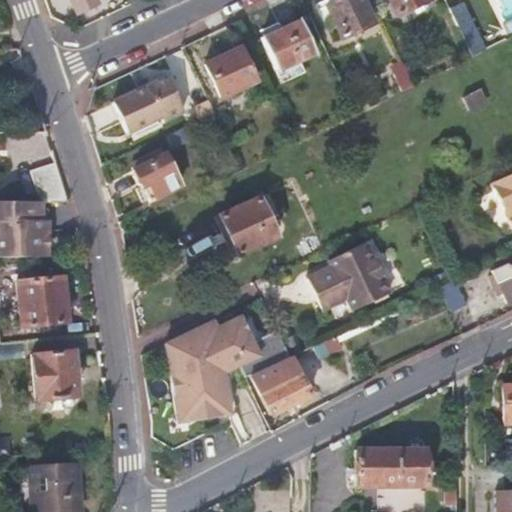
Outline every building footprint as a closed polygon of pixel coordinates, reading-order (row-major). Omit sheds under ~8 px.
[(94,0),(68,0),(74,13),(96,2),(94,0)] [(373,23),(362,0),(335,0),(323,6),(339,39),(373,23)] [(388,0),(395,15),(427,0),(388,0)] [(298,18),(259,37),(276,72),(315,54),(298,18)] [(470,56),(483,50),(471,23),(458,29),(470,56)] [(238,45),(202,62),(218,98),(255,81),(238,45)] [(145,85),(111,101),(124,132),(160,116),(145,85)] [(479,89),(463,98),(469,112),(487,103),(479,89)] [(130,168),(148,201),(180,184),(163,151),(130,168)] [(66,202),(53,161),(28,170),(39,202),(41,202),(66,202)] [(500,212),(508,215),(511,223),(511,170),(491,180),(497,193),(494,200),(500,212)] [(259,196),(258,195),(217,213),(235,255),(277,237),(259,196)] [(39,202),(0,201),(0,257),(47,258),(47,231),(47,220),(41,220),(41,202),(39,202)] [(389,293),(367,243),(328,261),(331,266),(306,276),(321,310),(345,299),(351,311),(389,293)] [(484,272),(489,282),(494,280),(498,290),(501,299),(505,302),(511,303),(511,302),(511,262),(503,266),(502,264),(484,272)] [(13,281),(18,328),(65,324),(59,277),(13,281)] [(437,288),(449,313),(466,305),(454,280),(437,288)] [(493,293),(498,290),(494,280),(489,282),(493,293)] [(239,364),(241,370),(245,377),(264,368),(287,357),(276,331),(251,342),(239,315),(215,326),(212,320),(168,339),(171,354),(165,356),(175,416),(186,414),(187,419),(218,415),(217,410),(228,409),(223,372),(239,364)] [(171,354),(168,339),(162,341),(165,356),(171,354)] [(29,356),(34,400),(73,397),(69,352),(29,356)] [(250,374),(269,415),(311,394),(293,355),(250,374)] [(229,375),(241,370),(239,364),(223,372),(228,409),(217,410),(218,415),(235,413),(229,375)] [(511,422),(511,384),(501,385),(502,423),(511,422)] [(355,449),(355,486),(423,485),(423,448),(355,449)] [(26,468),(28,511),(77,511),(76,466),(26,468)] [(455,503),(455,485),(445,486),(445,504),(455,503)] [(511,511),(511,488),(493,489),(493,511),(511,511)]
